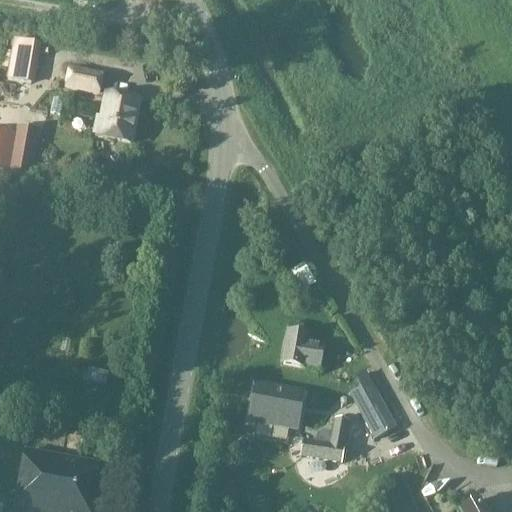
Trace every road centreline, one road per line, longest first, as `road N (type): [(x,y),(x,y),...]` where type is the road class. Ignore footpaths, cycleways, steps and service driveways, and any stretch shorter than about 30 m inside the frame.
road 1 (unclassified): [(511,472),(478,478),(422,441),(263,173),(222,141)]
road 2 (tertiary): [(157,511),(222,141)]
road 3 (tertiary): [(222,141),(217,83),(186,0)]
